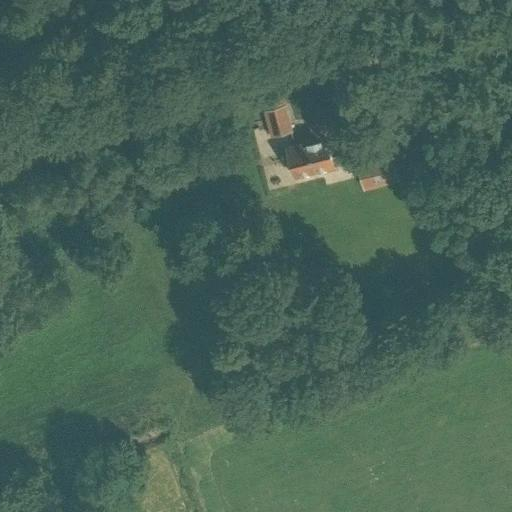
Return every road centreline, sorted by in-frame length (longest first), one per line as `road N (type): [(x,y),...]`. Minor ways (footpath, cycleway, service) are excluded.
road 1 (unclassified): [(0,51),(243,0)]
road 2 (track): [(177,424),(0,486)]
